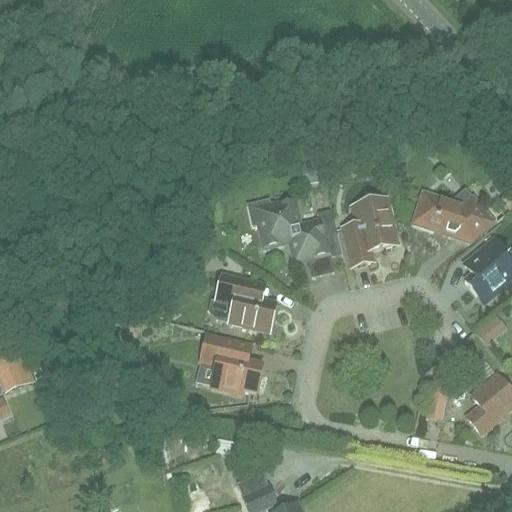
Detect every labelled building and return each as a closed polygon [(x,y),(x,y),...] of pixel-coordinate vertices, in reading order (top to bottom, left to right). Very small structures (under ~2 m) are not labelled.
[(494,225),(478,206),(467,192),(449,208),(425,200),(417,226),(471,245),(494,225)] [(330,236),(337,234),(332,214),(319,218),(321,224),(302,229),(296,203),(272,209),(271,202),(247,208),(253,232),(259,230),(265,254),(291,247),(296,268),(335,258),(330,236)] [(372,256),(398,250),(387,203),(353,211),(358,230),(343,233),(353,272),(374,267),(372,256)] [(256,235),(244,237),(247,251),(259,248),(256,235)] [(511,271),(505,264),(509,260),(495,244),(465,269),(473,279),(465,286),(484,309),(505,292),(506,294),(511,289),(511,271)] [(267,290),(223,279),(216,306),(234,310),(230,328),(271,338),(278,308),(264,305),(267,290)] [(478,336),(492,351),(511,333),(511,331),(500,317),(478,336)] [(197,388),(243,399),(244,394),(257,397),(264,370),(249,366),(253,351),(208,340),(197,388)] [(16,343),(0,349),(0,383),(6,397),(33,386),(22,357),(16,343)] [(474,380),(478,376),(485,371),(475,358),(464,367),(474,380)] [(432,380),(428,400),(446,403),(449,384),(432,380)] [(506,417),(511,412),(511,397),(498,381),(473,401),(481,411),(468,422),(483,440),(507,419),(506,417)] [(0,423),(9,419),(3,403),(0,404),(0,423)] [(238,489),(248,511),(269,511),(277,509),(263,477),(238,489)]
